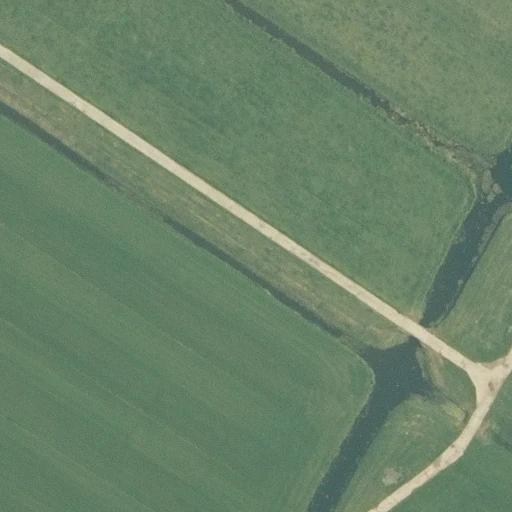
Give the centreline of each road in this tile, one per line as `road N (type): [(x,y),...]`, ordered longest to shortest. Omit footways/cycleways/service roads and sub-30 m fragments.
road 1 (track): [(489,389),(0,58)]
road 2 (track): [(372,511),(464,440),(511,352)]
